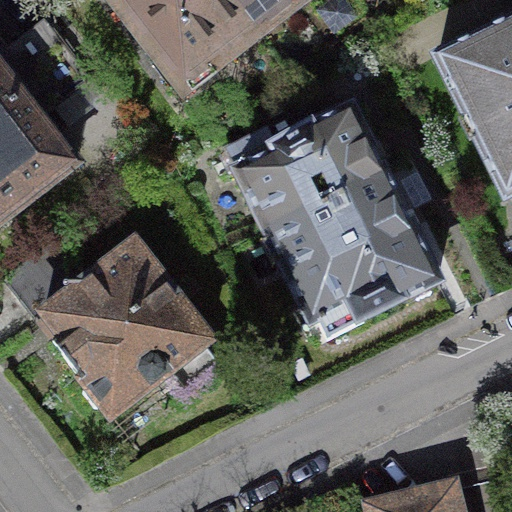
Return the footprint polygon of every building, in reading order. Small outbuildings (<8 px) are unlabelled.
[(117,0),(184,86),(255,31),(231,0),(117,0)] [(231,0),(255,31),(295,0),(231,0)] [(511,18),(435,56),(505,198),(511,194),(511,18)] [(0,221),(76,163),(41,119),(91,80),(44,19),(3,50),(0,52),(0,221)] [(266,231),(383,172),(375,155),(351,108),(309,129),(301,112),(226,150),(266,231)] [(410,227),(383,172),(266,231),(311,321),(316,319),(327,339),(361,322),(360,319),(437,281),(410,227)] [(53,326),(60,336),(53,342),(84,383),(83,393),(94,408),(104,409),(110,417),(169,372),(184,391),(220,364),(204,345),(210,341),(134,244),(87,280),(55,240),(4,279),(36,322),(45,316),(53,326)] [(456,511),(451,490),(412,499),(373,508),(373,511),(456,511)]
